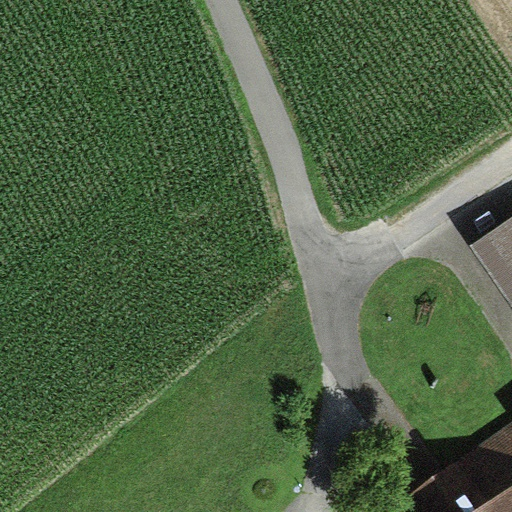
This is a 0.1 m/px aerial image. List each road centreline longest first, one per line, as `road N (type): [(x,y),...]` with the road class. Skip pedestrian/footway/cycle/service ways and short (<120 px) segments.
road 1 (track): [(328,272),(218,0)]
road 2 (track): [(511,151),(328,272)]
